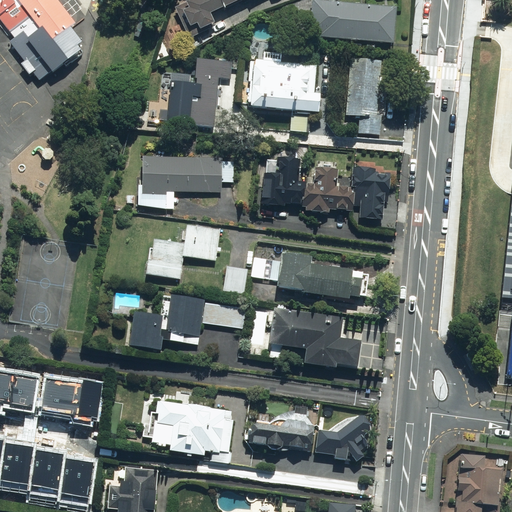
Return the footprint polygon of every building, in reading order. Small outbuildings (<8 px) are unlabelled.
[(0,0),(0,29),(43,86),(93,47),(58,0),(0,0)] [(206,30),(222,23),(218,14),(250,0),(194,0),(193,0),(195,5),(185,9),(194,29),(204,24),(206,30)] [(317,0),(315,39),(397,44),(399,5),(317,0)] [(351,58),(349,117),(362,118),(362,135),(383,136),(386,59),(351,58)] [(161,109),(160,122),(169,122),(169,127),(218,129),(219,82),(236,82),(236,60),(196,59),(195,73),(170,72),(169,109),(161,109)] [(253,109),(325,114),(326,95),(322,95),(324,66),(256,61),(253,109)] [(293,115),(292,131),(311,132),(311,116),(293,115)] [(237,161),(141,157),(140,193),(130,193),(129,206),(178,208),(179,192),(225,194),(225,183),(236,184),(237,161)] [(266,173),(264,204),(308,206),(307,213),(332,214),(333,209),(360,210),(360,220),(381,221),(381,217),(387,217),(388,192),(392,193),(394,168),(376,167),(376,162),(352,161),(351,185),(338,184),(339,167),(316,166),(315,181),(303,181),(304,158),(283,157),(282,174),(266,173)] [(185,279),(187,259),(218,262),(222,229),(191,226),(189,242),(151,238),(147,275),(185,279)] [(319,264),(319,256),(286,253),(285,261),(256,258),(254,277),(283,280),(282,289),(366,298),(369,270),(319,264)] [(227,266),(224,292),(247,295),(251,269),(227,266)] [(168,342),(204,345),(205,325),(246,329),(248,304),(172,297),(171,313),(168,342)] [(280,308),(276,347),(307,350),(306,364),(363,370),(367,340),(347,338),(350,315),(280,308)] [(168,342),(171,313),(135,310),(132,348),(167,351),(168,342)] [(0,432),(16,435),(18,419),(86,428),(90,399),(0,386),(0,432)] [(162,401),(160,423),(177,425),(174,451),(231,456),(235,407),(162,401)] [(272,423),(273,412),(261,411),(259,422),(251,428),(249,443),(313,450),(316,428),(272,423)] [(335,454),(334,460),(351,462),(352,452),(359,461),(368,455),(359,440),(377,424),(366,413),(342,430),(321,427),(318,452),(335,454)] [(57,459),(58,452),(4,444),(1,484),(45,487),(44,503),(90,510),(97,465),(57,459)] [(489,466),(490,455),(460,453),(456,511),(503,511),(507,467),(489,466)] [(125,486),(112,485),(110,506),(123,507),(122,511),(158,511),(162,467),(126,465),(125,486)] [(358,511),(359,504),(333,502),(331,511),(358,511)]
